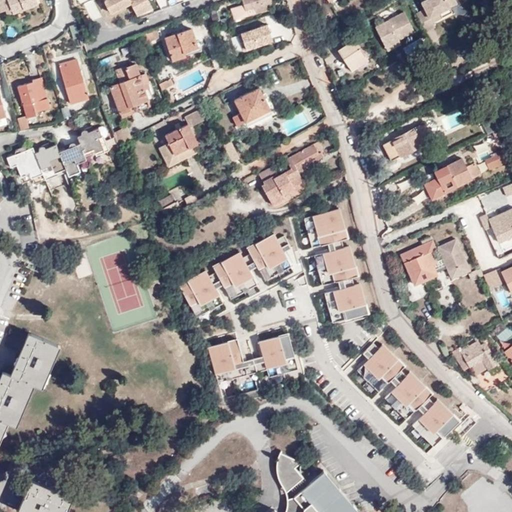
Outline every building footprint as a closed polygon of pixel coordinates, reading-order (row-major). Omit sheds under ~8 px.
[(2,0),(6,9),(6,10),(12,8),(14,13),(39,3),(37,0),(2,0)] [(138,16),(152,8),(147,0),(104,0),(111,13),(131,3),(138,16)] [(272,0),(242,0),(246,9),(272,0)] [(442,17),(439,12),(449,7),(457,3),(455,0),(425,0),(421,2),(425,9),(416,13),(425,31),(435,26),(432,22),(442,17)] [(452,12),(449,7),(439,12),(442,17),(452,12)] [(414,32),(404,12),(375,27),(385,46),(399,40),(414,32)] [(237,32),(243,50),(273,40),(268,22),(237,32)] [(80,38),(76,25),(68,27),(72,40),(80,38)] [(198,47),(192,29),(166,37),(174,60),(189,54),(188,51),(198,47)] [(388,51),(401,44),(399,40),(385,46),(388,51)] [(356,62),(364,56),(354,41),(338,52),(351,72),(360,67),(356,62)] [(368,61),(364,56),(356,62),(360,67),(368,61)] [(90,97),(78,57),(59,62),(72,102),(90,97)] [(139,103),(148,100),(136,65),(125,68),(125,67),(114,71),(118,83),(110,85),(120,114),(140,106),(139,103)] [(33,79),(18,84),(27,114),(37,111),(36,108),(51,104),(43,75),(32,77),(33,79)] [(160,84),(162,90),(174,83),(171,78),(160,84)] [(245,121),(270,109),(259,87),(234,99),(241,112),(233,116),(237,125),(245,121)] [(272,113),(270,109),(245,121),(247,126),(272,113)] [(189,124),(190,127),(204,120),(200,110),(185,117),(189,124)] [(29,127),(25,113),(19,116),(23,129),(29,127)] [(489,135),(501,128),(496,119),(484,125),(489,135)] [(424,123),(417,127),(425,143),(433,140),(424,123)] [(198,143),(190,127),(189,124),(165,136),(170,144),(160,149),(169,168),(180,162),(176,155),(198,143)] [(425,143),(417,127),(382,144),(391,161),(400,156),(425,143)] [(81,142),(85,152),(94,148),(96,153),(107,149),(99,128),(89,132),(87,130),(85,130),(83,130),(82,132),(82,134),(79,135),(81,142)] [(116,139),(118,144),(131,138),(127,128),(114,135),(116,139)] [(233,162),(240,159),(231,141),(224,145),(233,162)] [(78,162),(88,159),(85,152),(81,142),(77,144),(75,142),(72,143),(71,144),(70,147),(60,150),(66,166),(69,173),(80,169),(78,162)] [(324,152),(319,142),(287,159),(291,169),(279,175),(273,166),(258,175),(264,184),(261,186),(273,206),(286,199),(284,196),(295,190),(296,192),(306,186),(298,173),(324,158),(322,154),(324,152)] [(202,151),(198,143),(176,155),(180,162),(202,151)] [(36,152),(43,169),(52,165),(54,170),(66,166),(60,150),(58,144),(47,148),(45,146),(43,145),(41,146),(40,147),(39,149),(40,151),(36,152)] [(22,177),(43,169),(36,152),(34,146),(23,150),(21,149),(19,148),(17,149),(15,150),(16,153),(9,156),(12,166),(18,164),(22,177)] [(500,163),(496,156),(486,160),(490,168),(500,163)] [(472,179),(467,167),(463,159),(439,171),(441,175),(438,177),(445,192),(472,179)] [(475,163),(467,167),(472,179),(481,174),(475,163)] [(172,194),(158,201),(166,221),(180,213),(172,194)] [(500,196),(483,197),(484,209),(500,208),(500,196)] [(340,206),(303,217),(312,246),(348,236),(340,206)] [(511,208),(497,215),(488,219),(486,214),(479,217),(485,230),(492,226),(499,242),(511,237),(511,236),(511,208)] [(488,219),(497,215),(495,210),(486,214),(488,219)] [(274,232),(247,246),(261,273),(288,259),(274,232)] [(448,269),(466,262),(456,240),(438,247),(442,255),(435,258),(432,250),(436,248),(430,237),(421,241),(422,245),(402,254),(415,285),(406,289),(411,300),(431,291),(426,279),(437,275),(436,271),(433,264),(437,262),(440,269),(447,267),(448,269)] [(511,245),(511,238),(511,237),(499,242),(503,250),(511,245)] [(317,269),(312,270),(314,283),(357,274),(352,245),(314,252),(317,269)] [(242,250),(213,261),(227,297),(256,286),(242,250)] [(470,270),(466,262),(448,269),(452,278),(470,270)] [(196,316),(223,302),(205,268),(178,283),(196,316)] [(472,280),(483,275),(482,273),(480,268),(469,273),(471,278),(472,280)] [(483,273),(489,288),(503,283),(497,268),(483,273)] [(461,277),(462,279),(463,281),(471,278),(469,273),(461,277)] [(324,290),(332,322),(369,313),(361,281),(324,290)] [(502,290),(496,294),(503,306),(509,302),(502,290)] [(43,387),(61,345),(29,331),(17,357),(11,373),(3,369),(0,377),(0,441),(9,422),(17,425),(35,383),(43,387)] [(237,337),(207,345),(215,374),(224,371),(226,379),(220,381),(222,388),(234,385),(246,382),(243,374),(284,363),(283,361),(295,358),(288,331),(258,339),(262,355),(243,360),(237,337)] [(482,342),(487,338),(483,333),(478,336),(482,342)] [(368,356),(378,347),(373,342),(363,351),(368,356)] [(460,348),(453,352),(462,367),(467,363),(470,367),(471,367),(483,360),(485,365),(488,370),(498,364),(486,344),(481,346),(479,343),(470,348),(468,346),(461,350),(460,348)] [(374,371),(389,390),(406,380),(390,359),(374,371)] [(483,360),(471,367),(474,372),(485,365),(483,360)] [(281,364),(266,367),(268,375),(283,372),(281,364)] [(456,442),(406,380),(389,390),(441,454),(456,442)] [(301,462),(280,453),(279,455),(277,459),(276,464),(276,471),(277,475),(281,476),(286,481),(284,482),(291,489),(303,478),(294,468),(301,462)] [(349,508),(352,505),(323,472),(320,474),(349,508)] [(353,505),(352,505),(349,508),(320,474),(294,497),(304,509),(302,511),(276,511),(275,510),(272,511),(356,511),(357,510),(353,505)] [(24,511),(66,511),(73,496),(43,482),(32,477),(17,509),(24,511)] [(501,511),(511,503),(511,499),(497,482),(468,505),(464,501),(457,507),(459,510),(457,511),(501,511)] [(302,511),(304,509),(294,497),(287,499),(287,503),(287,508),(285,511),(302,511)]
